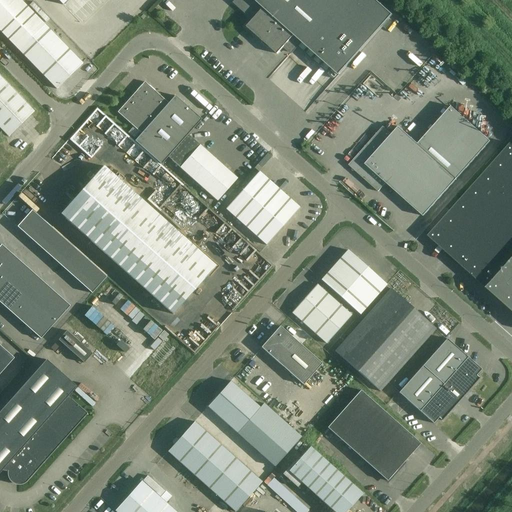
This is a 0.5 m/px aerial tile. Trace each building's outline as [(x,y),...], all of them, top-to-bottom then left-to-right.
[(0,0),(0,31),(18,51),(56,89),(82,64),(43,23),(19,0),(0,0)] [(339,75),(392,15),(375,0),(237,0),(235,3),(253,19),(247,27),(277,54),(284,47),(291,53),(301,42),(339,75)] [(392,62),(389,65),(398,71),(400,68),(392,62)] [(389,70),(386,73),(392,80),(396,77),(389,70)] [(34,112),(0,76),(0,128),(8,137),(34,112)] [(188,135),(201,119),(175,96),(168,103),(144,82),(117,112),(141,134),(134,141),(161,165),(168,157),(188,135)] [(383,127),(348,165),(378,192),(386,183),(423,217),(457,179),(490,142),(451,106),(417,144),(398,127),(392,134),(383,127)] [(192,138),(172,161),(179,168),(198,184),(218,162),(214,158),(199,145),(192,138)] [(427,236),(486,288),(511,310),(511,144),(510,143),(427,236)] [(227,144),(214,158),(218,162),(221,165),(234,150),(227,144)] [(221,165),(218,162),(198,184),(217,201),(237,179),(221,165)] [(215,266),(168,224),(103,166),(60,214),(173,314),(215,266)] [(266,245),(284,224),(299,208),(259,172),(225,209),(266,245)] [(30,212),(17,227),(91,293),(106,277),(31,210),(30,212)] [(1,245),(0,245),(0,302),(40,339),(70,306),(1,245)] [(386,285),(347,250),(321,280),(359,315),(386,285)] [(351,315),(317,284),(291,313),(326,344),(351,315)] [(435,329),(391,289),(335,352),(380,392),(435,329)] [(280,326),(261,347),(303,385),(322,364),(280,326)] [(66,331),(58,340),(84,363),(92,354),(66,331)] [(446,339),(422,366),(460,399),(479,378),(478,378),(476,375),(481,370),(446,339)] [(0,373),(13,359),(0,346),(0,373)] [(133,377),(148,358),(140,352),(125,371),(133,377)] [(24,481),(25,480),(65,436),(66,437),(100,399),(84,384),(79,390),(46,360),(0,410),(0,472),(1,471),(9,472),(9,473),(9,475),(9,477),(10,478),(11,480),(12,481),(13,482),(15,482),(16,483),(18,483),(20,483),(21,483),(23,482),(24,481)] [(441,421),(460,399),(422,366),(398,393),(433,424),(438,418),(441,420),(441,421)] [(230,381),(207,407),(275,467),(301,437),(264,404),(260,408),(230,381)] [(136,383),(133,387),(141,394),(144,390),(136,383)] [(387,481),(420,444),(360,390),(327,428),(387,481)] [(194,422),(167,452),(235,511),(262,482),(194,422)] [(349,511),(347,510),(362,494),(310,447),(295,463),(293,462),(283,474),(297,487),(301,482),(333,511),(331,511),(349,511)] [(175,511),(141,481),(114,511),(115,511),(175,511)]
